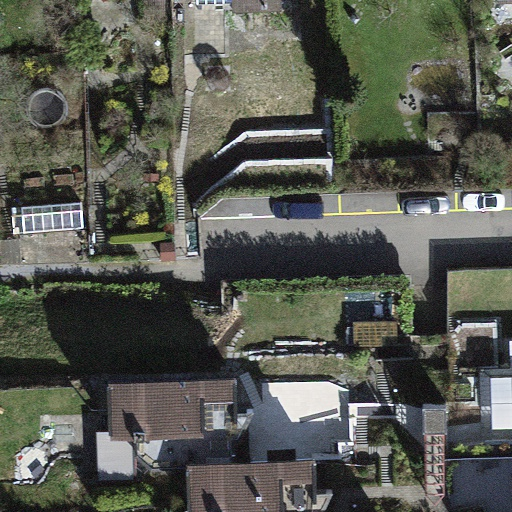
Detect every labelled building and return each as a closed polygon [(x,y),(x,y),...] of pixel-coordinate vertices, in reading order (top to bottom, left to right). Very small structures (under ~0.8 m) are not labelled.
[(232,0),(233,12),(282,11),(281,0),(232,0)] [(300,84),(288,103),(307,115),(319,97),(300,84)] [(82,202),(13,207),(15,235),(84,229),(82,202)] [(511,364),(484,366),(488,427),(511,425),(511,364)] [(237,373),(110,379),(112,432),(98,433),(100,478),(134,477),(133,452),(146,461),(187,459),(233,458),(232,436),(241,435),(251,408),(239,409),(237,373)] [(446,402),(422,403),(422,427),(447,427),(446,402)] [(233,458),(187,459),(188,511),(323,511),(334,490),(315,491),(314,455),(233,458)]
